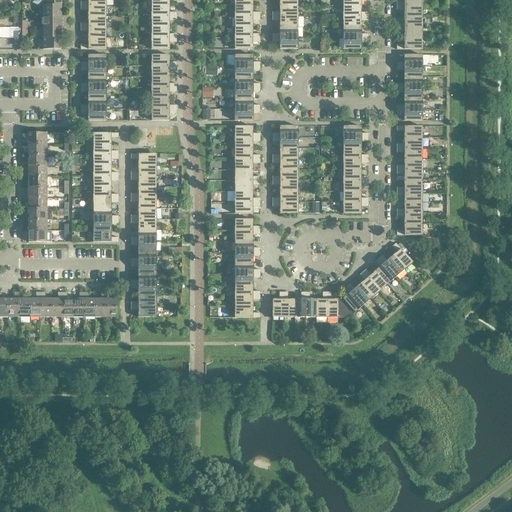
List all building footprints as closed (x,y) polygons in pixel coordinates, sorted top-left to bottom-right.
[(61,17),(60,0),(39,0),(39,7),(43,7),(43,50),(61,50),(61,28),(68,28),(68,17),(61,17)] [(106,17),(106,6),(80,6),(80,11),(86,11),(86,10),(86,9),(88,9),(88,17),(106,17)] [(169,15),(169,6),(151,6),(151,17),(176,17),(176,13),(171,13),(170,15),(169,15)] [(252,15),(252,6),(234,6),(234,17),(260,17),(260,13),(254,13),(253,15),(252,15)] [(297,17),(297,6),(279,6),(279,15),(278,15),(277,13),(272,13),(272,17),(297,17)] [(360,15),(360,6),(342,6),(342,17),(368,17),(368,13),(363,13),(362,15),(360,15)] [(422,17),(422,6),(396,6),(396,10),(401,10),(402,8),(404,8),(404,17),(422,17)] [(106,28),(106,17),(88,17),(88,26),(86,26),(85,24),(80,24),(80,28),(106,28)] [(169,28),(169,19),(170,19),(171,21),(176,21),(176,17),(151,17),(151,28),(169,28)] [(252,28),(252,19),(253,19),(254,21),(260,21),(260,17),(234,17),(234,28),(252,28)] [(297,28),(297,17),(272,17),(272,21),(277,21),(278,19),(279,19),(279,28),(297,28)] [(360,28),(360,19),(362,19),(363,21),(368,21),(368,17),(342,17),(342,28),(360,28)] [(422,28),(422,17),(404,17),(404,26),(403,26),(401,24),(401,23),(396,24),(396,28),(422,28)] [(106,39),(106,28),(80,28),(80,32),(86,32),(87,30),(88,30),(88,39),(106,39)] [(169,36),(169,28),(151,28),(151,39),(176,39),(176,34),(171,34),(171,35),(170,36),(169,36)] [(252,36),(252,28),(234,28),(234,39),(260,39),(260,34),(254,34),(254,35),(253,36),(252,36)] [(297,39),(297,28),(279,28),(279,36),(278,36),(277,34),(272,34),(272,39),(297,39)] [(360,36),(360,28),(342,28),(342,39),(368,39),(368,34),(363,34),(363,35),(362,36),(360,36)] [(422,39),(422,28),(396,28),(396,32),(401,32),(403,30),(404,30),(404,39),(422,39)] [(106,50),(106,39),(88,39),(88,47),(87,47),(86,45),(80,45),(80,50),(106,50)] [(169,50),(169,41),(170,41),(171,43),(176,43),(176,39),(151,39),(151,50),(169,50)] [(252,50),(252,41),(253,41),(254,43),(260,43),(260,39),(234,39),(234,50),(252,50)] [(297,50),(297,39),(272,39),(272,43),(277,43),(278,41),(279,41),(279,50),(297,50)] [(360,50),(360,41),(362,41),(363,43),(368,43),(368,39),(342,39),(342,50),(360,50)] [(422,50),(422,39),(404,39),(404,47),(403,47),(401,45),(396,45),(396,50),(422,50)] [(422,67),(422,55),(404,56),(404,64),(403,64),(401,63),(401,62),(396,62),(396,67),(422,67)] [(106,67),(106,56),(88,56),(88,65),(87,65),(85,63),(85,62),(80,62),(80,67),(106,67)] [(169,65),(169,56),(151,56),(151,67),(176,67),(176,63),(171,62),(171,63),(170,65),(169,65)] [(252,65),(252,56),(234,56),(234,67),(260,67),(260,63),(254,62),(254,63),(253,65),(252,65)] [(106,78),(106,67),(80,67),(80,71),(85,71),(87,69),(88,69),(88,78),(106,78)] [(169,78),(169,69),(170,69),(171,71),(176,71),(176,67),(151,67),(151,78),(169,78)] [(252,78),(252,69),(253,69),(254,71),(260,71),(260,67),(234,67),(234,78),(252,78)] [(422,78),(422,67),(396,67),(396,71),(401,71),(403,69),(404,69),(404,78),(422,78)] [(106,88),(106,78),(88,78),(88,86),(87,86),(86,84),(80,84),(80,88),(106,88)] [(169,86),(169,78),(151,78),(151,88),(176,88),(176,84),(171,84),(170,86),(169,86)] [(252,86),(252,78),(234,78),(234,88),(260,88),(260,84),(254,84),(253,86),(252,86)] [(422,88),(422,78),(404,78),(404,86),(403,86),(401,84),(396,84),(396,88),(422,88)] [(106,99),(106,88),(80,88),(80,93),(86,93),(86,92),(87,91),(88,91),(88,99),(106,99)] [(169,99),(169,91),(170,91),(171,93),(176,93),(176,88),(151,88),(151,99),(169,99)] [(252,99),(252,91),(253,91),(254,93),(260,93),(260,88),(234,88),(234,99),(252,99)] [(422,99),(422,88),(396,88),(396,93),(402,93),(402,92),(403,91),(404,91),(404,99),(422,99)] [(106,110),(106,99),(88,99),(88,108),(87,108),(86,106),(80,106),(80,110),(106,110)] [(169,108),(169,99),(151,99),(151,110),(176,110),(176,106),(171,106),(170,108),(169,108)] [(252,108),(252,99),(234,99),(234,110),(260,110),(260,106),(254,106),(253,108),(252,108)] [(422,110),(422,99),(404,99),(404,108),(403,108),(401,106),(396,106),(396,110),(422,110)] [(106,121),(106,110),(80,110),(80,114),(86,114),(87,112),(88,112),(88,121),(106,121)] [(169,121),(169,112),(170,112),(171,114),(176,114),(176,110),(151,110),(151,121),(169,121)] [(252,121),(252,112),(253,112),(254,114),(260,114),(260,110),(234,110),(234,121),(252,121)] [(422,121),(422,110),(396,110),(396,114),(402,114),(403,112),(404,112),(404,121),(422,121)] [(252,136),(252,127),(234,127),(234,138),(260,138),(260,134),(254,134),(253,136),(252,136)] [(297,138),(297,127),(279,127),(279,136),(278,136),(277,134),(272,134),(272,138),(297,138)] [(361,136),(361,127),(342,127),(342,138),(368,138),(368,134),(363,134),(362,136),(361,136)] [(422,138),(422,127),(396,127),(396,132),(401,132),(401,131),(403,130),(404,130),(404,138),(422,138)] [(46,145),(46,134),(28,134),(28,145),(46,145)] [(111,145),(111,136),(112,136),(113,138),(118,138),(118,134),(93,134),(93,145),(111,145)] [(252,149),(252,140),(253,140),(254,142),(260,142),(260,138),(234,138),(234,149),(252,149)] [(297,149),(297,138),(272,138),(272,142),(277,142),(278,140),(279,140),(279,149),(297,149)] [(361,149),(361,140),(362,140),(363,142),(368,142),(368,138),(342,138),(342,149),(361,149)] [(422,149),(422,138),(404,138),(404,147),(403,147),(401,145),(396,145),(396,149),(422,149)] [(46,156),(46,145),(28,145),(28,156),(46,156)] [(111,153),(111,145),(93,145),(93,156),(118,156),(118,151),(113,151),(113,152),(112,153),(111,153)] [(252,158),(252,149),(234,149),(234,160),(260,160),(260,155),(254,155),(254,156),(253,158),(252,158)] [(297,160),(297,149),(279,149),(279,158),(278,158),(277,156),(277,155),(272,155),(272,160),(297,160)] [(361,157),(361,149),(342,149),(342,160),(368,160),(368,155),(363,155),(363,156),(362,157),(361,157)] [(422,160),(422,149),(396,149),(396,153),(401,153),(403,151),(404,151),(404,160),(422,160)] [(156,166),(156,155),(130,155),(130,159),(136,159),(137,157),(138,157),(138,166),(156,166)] [(46,167),(46,156),(28,156),(28,167),(46,167)] [(111,167),(111,158),(112,158),(113,160),(118,160),(118,156),(93,156),(93,167),(111,167)] [(252,171),(252,162),(253,162),(254,164),(260,164),(260,160),(234,160),(234,171),(252,171)] [(297,171),(297,160),(272,160),(272,164),(277,164),(278,162),(279,162),(279,171),(297,171)] [(361,171),(361,162),(362,162),(363,164),(368,164),(368,160),(342,160),(342,171),(361,171)] [(422,170),(422,160),(404,160),(404,168),(403,168),(401,166),(396,166),(396,170),(422,170)] [(156,177),(156,166),(138,166),(138,175),(137,175),(136,173),(136,172),(130,172),(130,177),(156,177)] [(46,177),(46,167),(28,167),(28,177),(46,177)] [(111,175),(111,167),(93,167),(93,177),(118,177),(118,173),(113,173),(112,175),(111,175)] [(422,181),(422,170),(396,170),(396,175),(401,175),(403,173),(404,173),(404,181),(422,181)] [(252,179),(252,171),(234,171),(234,181),(260,181),(260,177),(254,177),(253,179),(252,179)] [(297,181),(297,171),(279,171),(279,179),(278,179),(277,177),(272,177),(272,181),(297,181)] [(361,179),(361,171),(342,171),(342,181),(368,181),(368,177),(363,177),(362,179),(361,179)] [(46,188),(46,177),(28,177),(28,188),(46,188)] [(111,188),(111,180),(112,180),(113,182),(118,182),(118,177),(93,177),(93,188),(111,188)] [(156,188),(156,177),(130,177),(130,181),(136,181),(137,179),(138,179),(138,188),(156,188)] [(252,192),(252,184),(253,184),(254,185),(254,186),(260,186),(260,181),(234,181),(234,192),(252,192)] [(297,192),(297,181),(272,181),(272,186),(277,186),(277,185),(278,184),(279,184),(279,192),(297,192)] [(361,192),(361,184),(362,184),(363,185),(363,186),(368,186),(368,181),(342,181),(342,192),(361,192)] [(422,192),(422,181),(404,181),(404,190),(403,190),(402,188),(396,188),(396,192),(422,192)] [(46,199),(46,188),(28,188),(28,199),(46,199)] [(111,197),(111,188),(93,188),(93,199),(118,199),(118,195),(113,195),(112,197),(111,197)] [(156,198),(156,188),(138,188),(138,196),(137,196),(136,194),(130,194),(130,198),(156,198)] [(252,201),(252,192),(234,192),(234,203),(260,203),(260,199),(254,199),(253,201),(252,201)] [(297,203),(297,192),(279,192),(279,201),(278,201),(277,199),(272,199),(272,203),(297,203)] [(361,201),(361,192),(342,192),(342,203),(368,203),(368,199),(363,199),(362,201),(361,201)] [(422,203),(422,192),(396,192),(396,197),(401,197),(401,196),(403,195),(404,195),(404,203),(422,203)] [(156,209),(156,198),(130,198),(130,203),(136,203),(136,202),(137,201),(138,201),(138,209),(156,209)] [(46,210),(46,199),(28,199),(28,210),(46,210)] [(111,210),(111,201),(112,201),(113,203),(118,203),(118,199),(93,199),(93,210),(111,210)] [(252,214),(252,205),(253,205),(254,207),(260,207),(260,203),(234,203),(234,214),(252,214)] [(297,214),(297,203),(272,203),(272,207),(277,207),(278,205),(279,205),(279,214),(297,214)] [(361,214),(361,205),(362,205),(363,207),(368,207),(368,203),(342,203),(342,214),(361,214)] [(422,214),(422,203),(404,203),(404,212),(403,212),(402,210),(396,210),(396,214),(422,214)] [(156,220),(156,209),(138,209),(138,218),(137,218),(136,216),(130,216),(130,220),(156,220)] [(46,221),(46,210),(28,210),(28,221),(46,221)] [(111,218),(111,210),(93,210),(93,220),(118,220),(118,216),(113,216),(112,218),(111,218)] [(422,225),(422,214),(396,214),(396,218),(402,218),(403,216),(404,216),(404,225),(422,225)] [(111,231),(111,223),(112,223),(113,225),(118,225),(118,220),(93,220),(93,231),(111,231)] [(156,231),(156,220),(130,220),(130,224),(136,224),(137,222),(138,222),(138,231),(156,231)] [(252,229),(252,220),(234,220),(234,231),(260,231),(260,227),(254,227),(253,229),(252,229)] [(46,231),(46,221),(28,221),(28,231),(46,231)] [(422,236),(422,225),(404,225),(404,233),(403,233),(402,231),(396,231),(396,236),(422,236)] [(46,243),(46,231),(28,231),(28,243),(46,243)] [(111,240),(111,231),(93,231),(93,243),(118,243),(118,238),(113,238),(112,240),(111,240)] [(156,242),(156,231),(138,231),(138,239),(137,239),(136,238),(136,237),(130,237),(130,242),(156,242)] [(252,242),(252,233),(253,233),(254,235),(260,235),(260,231),(234,231),(234,242),(252,242)] [(156,252),(156,242),(130,242),(130,246),(136,246),(137,244),(138,244),(138,252),(156,252)] [(252,250),(252,242),(234,242),(234,253),(260,253),(260,248),(254,248),(254,249),(253,250),(252,250)] [(412,263),(401,250),(395,244),(392,247),(395,251),(397,250),(398,251),(392,257),(404,270),(412,263)] [(156,263),(156,252),(138,252),(138,261),(137,261),(136,259),(130,259),(130,263),(156,263)] [(252,264),(252,255),(253,255),(254,257),(260,257),(260,253),(234,253),(234,264),(252,264)] [(404,270),(392,257),(385,262),(385,260),(385,259),(382,255),(379,258),(395,278),(404,270)] [(395,278),(379,258),(375,261),(379,265),(381,265),(382,265),(375,271),(387,285),(395,278)] [(156,274),(156,263),(130,263),(130,268),(136,268),(136,267),(137,265),(138,266),(138,274),(156,274)] [(252,272),(252,264),(234,264),(234,274),(260,274),(260,270),(254,270),(253,272),(252,272)] [(387,285),(375,271),(369,277),(368,276),(369,274),(366,270),(362,272),(379,292),(387,285)] [(379,292),(362,272),(359,275),(363,279),(365,279),(366,280),(359,285),(371,299),(379,292)] [(156,285),(156,274),(138,274),(138,283),(137,283),(136,281),(130,281),(130,285),(156,285)] [(252,285),(252,277),(253,277),(254,279),(260,279),(260,274),(234,274),(234,285),(252,285)] [(371,299),(359,285),(353,291),(352,290),(353,288),(349,284),(346,287),(363,306),(371,299)] [(156,296),(156,285),(130,285),(130,289),(136,289),(137,287),(138,287),(138,296),(156,296)] [(252,294),(252,285),(234,285),(234,296),(260,296),(260,292),(254,292),(253,294),(252,294)] [(363,306),(346,287),(343,289),(346,293),(348,293),(349,294),(342,300),(354,313),(363,306)] [(19,318),(19,293),(14,293),(14,297),(15,297),(16,298),(16,300),(8,300),(8,318),(19,318)] [(29,318),(29,300),(21,300),(21,298),(22,297),(23,297),(23,293),(19,293),(19,318),(29,318)] [(40,318),(40,293),(35,293),(35,297),(37,297),(38,298),(38,300),(29,300),(29,318),(40,318)] [(51,318),(51,300),(42,300),(42,298),(44,297),(45,297),(45,293),(40,293),(40,318),(51,318)] [(62,318),(62,293),(57,293),(57,297),(59,297),(60,298),(60,300),(51,300),(51,318),(62,318)] [(73,318),(73,300),(64,300),(64,298),(66,297),(67,297),(67,293),(62,293),(62,318),(73,318)] [(84,318),(84,293),(79,293),(79,297),(80,297),(81,298),(81,300),(73,300),(73,318),(84,318)] [(94,318),(94,300),(86,300),(86,298),(87,297),(88,297),(88,293),(84,293),(84,318),(94,318)] [(105,318),(105,293),(100,293),(100,297),(102,297),(103,298),(103,300),(94,300),(94,318),(105,318)] [(116,318),(116,300),(107,300),(107,298),(109,297),(110,297),(110,293),(105,293),(105,318),(116,318)] [(283,318),(283,293),(279,293),(279,298),(281,299),(281,300),(272,300),(272,318),(283,318)] [(294,318),(294,300),(285,300),(285,299),(287,298),(288,298),(288,293),(283,293),(283,318),(294,318)] [(305,318),(305,293),(300,293),(300,298),(301,298),(303,299),(303,300),(294,300),(294,318),(305,318)] [(316,318),(316,300),(307,300),(307,299),(309,298),(309,293),(305,293),(305,318),(316,318)] [(326,318),(326,293),(322,293),(322,298),(324,299),(324,300),(316,300),(316,318),(326,318)] [(338,318),(338,300),(329,300),(329,299),(330,298),(331,298),(331,293),(326,293),(326,318),(338,318)] [(156,306),(156,296),(138,296),(138,304),(137,304),(136,302),(130,302),(130,306),(156,306)] [(252,307),(252,298),(253,298),(254,300),(260,300),(260,296),(234,296),(234,307),(252,307)] [(354,313),(342,300),(338,300),(338,318),(349,318),(354,313)] [(156,318),(156,306),(130,306),(130,311),(136,311),(137,309),(138,309),(138,318),(156,318)] [(252,315),(252,307),(234,307),(234,318),(260,318),(260,313),(254,313),(254,314),(253,315),(252,315)]
